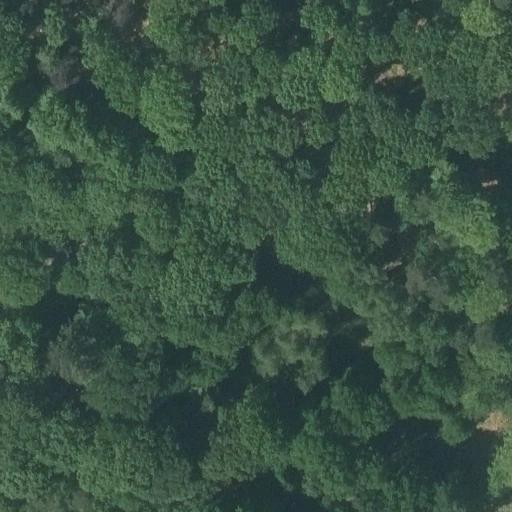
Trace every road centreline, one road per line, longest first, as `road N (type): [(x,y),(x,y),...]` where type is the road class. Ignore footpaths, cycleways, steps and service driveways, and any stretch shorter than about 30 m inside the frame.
road 1 (track): [(76,280),(511,86)]
road 2 (track): [(0,115),(184,511)]
